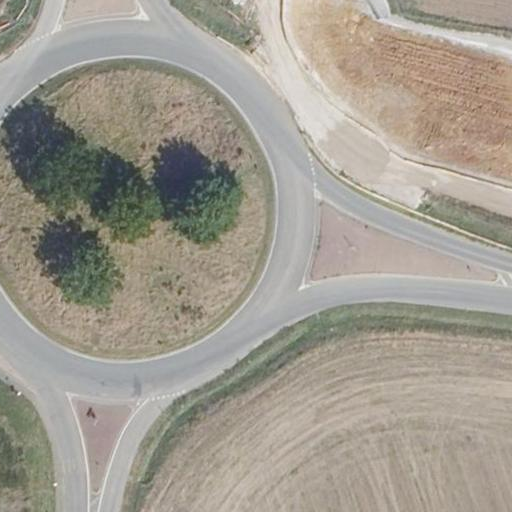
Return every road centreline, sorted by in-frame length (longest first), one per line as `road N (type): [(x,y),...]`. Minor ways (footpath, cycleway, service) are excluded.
road 1 (primary): [(511,268),(315,180),(293,156)]
road 2 (primary): [(275,305),(380,288),(511,292)]
road 3 (primary): [(293,156),(267,110),(219,62),(179,46)]
road 4 (tertiary): [(106,511),(125,451),(176,377)]
road 5 (primary): [(275,305),(290,269),(293,156)]
road 6 (tertiary): [(43,364),(76,511)]
road 7 (primary): [(179,46),(101,36),(42,55)]
road 8 (primary): [(43,364),(90,381),(176,377)]
road 9 (primary): [(176,377),(218,354),(275,305)]
